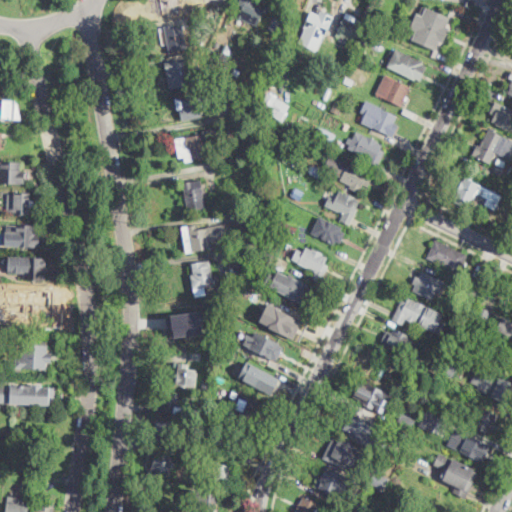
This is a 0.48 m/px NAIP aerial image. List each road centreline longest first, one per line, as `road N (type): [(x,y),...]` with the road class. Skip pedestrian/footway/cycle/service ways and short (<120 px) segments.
road 1 (residential): [(0,25),(42,29),(94,0),(502,2)]
road 2 (residential): [(115,511),(132,298),(84,10)]
road 3 (residential): [(72,511),(89,326),(26,30)]
road 4 (residential): [(260,511),(267,482),(404,203)]
road 5 (residential): [(404,203),(502,0)]
road 6 (residential): [(404,203),(511,257)]
